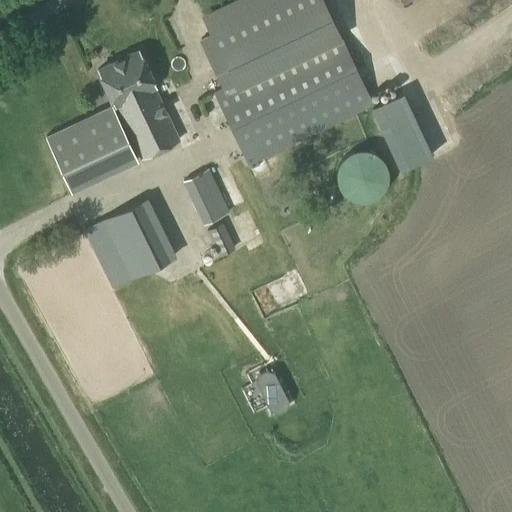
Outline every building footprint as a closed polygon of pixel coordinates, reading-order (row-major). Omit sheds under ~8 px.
[(240,0),(201,19),(208,34),(198,39),(222,89),(214,93),(248,163),(371,104),(322,0),(240,0)] [(138,50),(97,69),(114,106),(115,105),(134,146),(135,146),(140,158),(178,140),(152,86),(155,85),(138,50)] [(389,178),(389,174),(387,168),(386,165),(383,161),(379,157),(375,154),(366,152),(361,152),(355,153),(347,158),(342,162),(340,167),(338,171),(338,176),(338,183),(339,186),(341,190),(344,195),(348,198),(352,201),(358,203),(362,203),(366,203),(372,202),(377,200),(381,196),(385,192),(387,188),(389,182),(389,178)] [(203,223),(227,212),(206,169),(183,180),(203,223)] [(221,184),(235,209),(243,205),(230,179),(221,184)] [(111,288),(175,256),(146,197),(82,229),(111,288)] [(217,257),(234,249),(221,222),(205,230),(217,257)] [(265,369),(257,372),(255,381),(269,410),(278,412),(285,408),(288,401),(273,371),(265,369)]
